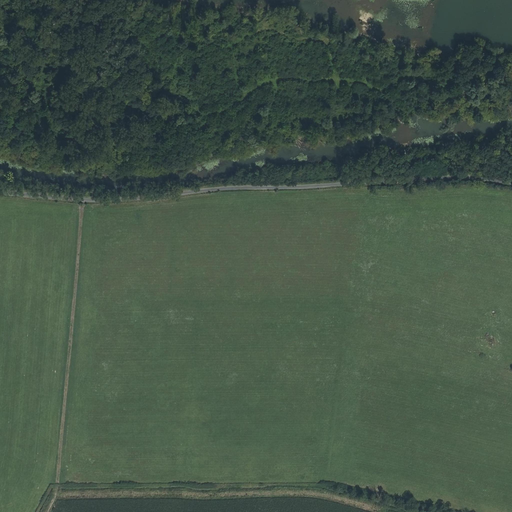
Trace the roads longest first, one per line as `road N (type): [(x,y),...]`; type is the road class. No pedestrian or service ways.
road 1 (track): [(511,182),(112,200),(0,190)]
road 2 (track): [(81,219),(58,480),(48,511)]
